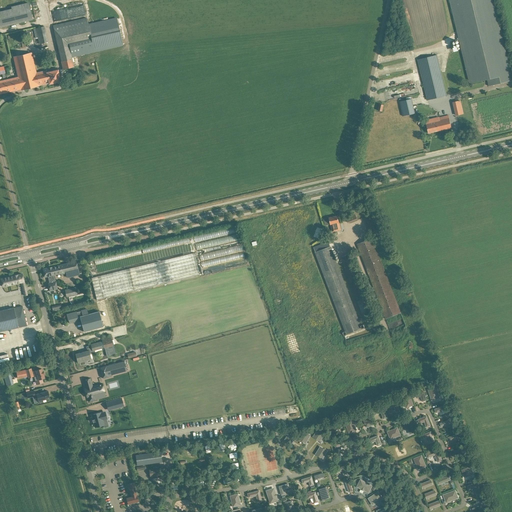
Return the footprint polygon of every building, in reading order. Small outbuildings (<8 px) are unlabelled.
[(491,85),(489,86),(511,80),(511,77),(493,0),(449,0),(470,84),(489,79),(491,85)] [(0,12),(0,26),(32,19),(28,3),(11,7),(11,9),(0,12)] [(59,10),(48,13),(50,22),(64,18),(63,14),(62,15),(61,11),(59,12),(59,10)] [(134,22),(89,32),(86,18),(53,26),(63,69),(74,67),(70,51),(92,46),(93,48),(76,52),(77,56),(76,56),(77,61),(78,61),(79,65),(96,61),(96,63),(140,53),(134,22)] [(38,38),(39,44),(49,42),(46,26),(34,28),(35,38),(38,38)] [(18,77),(21,87),(21,89),(49,83),(49,84),(61,81),(58,70),(47,72),(46,71),(36,73),(32,53),(14,57),(18,77)] [(418,60),(427,100),(447,96),(437,55),(418,60)] [(459,74),(455,74),(450,74),(451,86),(459,86),(459,74)] [(21,87),(18,77),(0,81),(0,93),(11,91),(10,90),(21,87)] [(415,114),(412,99),(400,101),(403,116),(409,115),(415,114)] [(462,107),(455,109),(456,115),(463,113),(462,107)] [(427,123),(428,128),(429,133),(451,127),(448,115),(432,119),(433,122),(427,123)] [(346,219),(348,224),(358,221),(356,215),(346,219)] [(329,217),(331,222),(333,232),(337,231),(335,223),(339,222),(338,216),(329,217)] [(364,218),(370,233),(376,231),(370,216),(364,218)] [(195,241),(236,233),(235,228),(194,236),(195,241)] [(237,236),(196,243),(197,249),(238,241),(237,236)] [(357,244),(385,319),(400,313),(372,238),(357,244)] [(143,252),(190,243),(189,239),(143,248),(143,252)] [(328,242),(313,247),(346,331),(347,334),(362,329),(361,326),(328,242)] [(146,260),(191,249),(190,245),(145,256),(146,260)] [(243,245),(200,254),(203,267),(243,259),(244,262),(241,262),(241,265),(246,264),(244,252),(243,245)] [(194,253),(91,278),(97,300),(199,275),(194,253)] [(341,257),(362,313),(364,313),(369,311),(371,310),(350,254),(341,257)] [(80,275),(78,266),(76,261),(53,267),(47,268),(43,269),(45,277),(48,276),(49,283),(48,284),(50,290),(58,289),(56,282),(57,282),(55,275),(61,273),(62,274),(69,273),(70,277),(80,275)] [(248,266),(206,274),(207,280),(249,272),(248,266)] [(21,282),(22,284),(23,289),(25,288),(24,282),(22,274),(1,279),(3,287),(21,282)] [(65,290),(66,297),(77,295),(75,288),(65,290)] [(22,306),(18,307),(14,308),(0,310),(0,331),(27,325),(22,306)] [(71,313),(66,314),(68,320),(69,319),(70,323),(78,321),(78,320),(80,319),(83,328),(84,332),(97,328),(103,326),(99,311),(88,314),(86,309),(81,310),(81,311),(76,312),(71,313)] [(102,341),(90,344),(92,351),(105,348),(107,355),(106,356),(107,356),(116,353),(115,353),(113,345),(110,346),(109,341),(112,340),(112,339),(111,340),(110,336),(110,337),(105,338),(106,339),(102,340),(102,338),(101,338),(102,341)] [(89,351),(75,354),(78,364),(80,363),(80,362),(89,360),(90,360),(91,360),(89,351)] [(124,361),(100,368),(103,378),(111,376),(110,373),(126,369),(124,361)] [(43,368),(33,371),(37,385),(43,383),(42,379),(45,378),(44,374),(46,374),(45,370),(43,371),(43,368)] [(16,372),(18,379),(27,377),(25,370),(16,372)] [(13,384),(10,373),(4,375),(7,385),(13,384)] [(102,383),(92,386),(90,378),(83,380),(85,388),(84,388),(86,397),(87,397),(89,402),(96,400),(95,395),(105,392),(102,383)] [(436,387),(428,389),(431,399),(431,401),(433,400),(439,398),(436,387)] [(50,398),(48,391),(44,392),(44,391),(40,392),(40,393),(36,394),(39,403),(43,402),(46,401),(46,399),(50,398)] [(423,391),(415,394),(417,397),(421,396),(422,399),(422,400),(422,401),(424,401),(424,400),(426,400),(423,391)] [(410,395),(403,398),(406,407),(413,405),(410,395)] [(121,398),(111,401),(113,409),(124,406),(121,398)] [(388,404),(390,408),(394,406),(396,412),(400,411),(396,401),(388,404)] [(377,413),(381,412),(383,419),(387,417),(384,407),(376,409),(377,413)] [(100,412),(91,415),(93,419),(92,420),(93,420),(93,422),(94,422),(95,427),(100,426),(100,425),(104,424),(103,424),(107,423),(106,419),(107,419),(106,414),(105,412),(103,412),(101,413),(100,412)] [(362,416),(366,427),(374,424),(370,414),(362,416)] [(426,427),(430,425),(426,416),(418,419),(419,423),(424,421),(426,427)] [(352,420),(345,423),(349,433),(356,430),(352,420)] [(410,434),(417,431),(413,420),(406,423),(410,434)] [(328,429),(330,432),(341,428),(340,424),(328,429)] [(390,439),(400,435),(398,427),(387,432),(390,439)] [(318,429),(313,437),(318,440),(318,439),(320,438),(321,439),(324,434),(318,429)] [(310,435),(303,431),(299,438),(303,441),(304,440),(306,440),(307,440),(310,435)] [(430,431),(423,435),(424,438),(428,437),(430,442),(434,441),(430,431)] [(293,442),(296,437),(289,433),(284,440),(289,443),(290,442),(292,441),(293,442)] [(378,435),(369,439),(370,443),(376,441),(378,446),(382,444),(378,435)] [(316,454),(320,457),(321,456),(323,456),(324,456),(327,451),(320,447),(316,454)] [(442,460),(437,449),(426,454),(428,457),(435,455),(438,462),(442,460)] [(160,451),(135,455),(137,465),(161,461),(160,451)] [(303,456),(297,452),(292,459),(297,462),(297,461),(299,461),(300,461),(303,456)] [(426,466),(421,455),(414,458),(418,467),(417,468),(418,469),(420,469),(420,468),(426,466)] [(345,466),(335,469),(337,472),(342,471),(344,476),(348,475),(347,473),(345,466)] [(462,470),(465,477),(473,474),(470,467),(462,470)] [(162,474),(162,473),(166,473),(165,468),(149,470),(150,476),(162,474)] [(301,479),(303,483),(308,481),(310,486),(314,485),(311,476),(301,479)] [(450,480),(448,476),(436,480),(438,484),(450,480)] [(357,487),(361,489),(362,487),(363,486),(365,487),(365,488),(364,490),(369,492),(372,485),(360,479),(357,487)] [(480,493),(477,482),(467,486),(469,490),(474,488),(477,494),(480,493)] [(134,487),(135,487),(134,483),(128,484),(129,488),(132,497),(127,498),(128,504),(138,501),(137,496),(136,496),(134,487)] [(278,486),(281,495),(285,494),(283,489),(289,487),(288,484),(278,486)] [(271,489),(266,491),(270,503),(278,501),(274,491),(273,491),(271,490),(271,489)] [(256,496),(257,502),(262,501),(259,490),(247,493),(248,497),(256,496)] [(456,490),(443,495),(445,499),(446,499),(448,500),(449,501),(456,498),(457,499),(458,498),(458,497),(458,496),(456,490)] [(314,503),(318,502),(315,492),(307,494),(308,498),(312,497),(314,503)] [(378,492),(368,498),(373,505),(383,499),(378,492)] [(238,494),(230,496),(233,507),(240,505),(238,494)] [(284,503),(286,511),(288,511),(290,511),(289,506),(293,504),(292,500),(284,503)]
